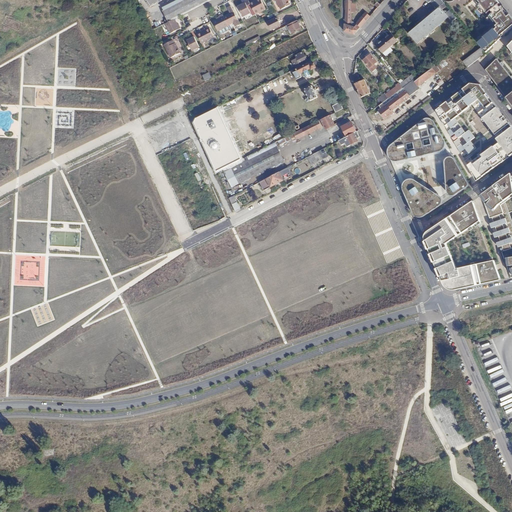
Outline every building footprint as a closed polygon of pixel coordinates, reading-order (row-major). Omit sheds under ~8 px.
[(184,0),(161,12),(167,24),(175,20),(213,0),(184,0)] [(260,0),(259,0),(250,5),(255,14),(256,16),(266,11),(260,0)] [(275,0),(281,10),(290,6),(287,0),(275,0)] [(346,0),(346,2),(345,2),(344,31),(354,34),(369,16),(365,12),(355,24),(350,20),(351,12),(355,12),(355,3),(351,3),(351,0),(346,0)] [(425,0),(427,2),(429,0),(435,8),(407,32),(416,42),(447,16),(450,21),(455,17),(448,9),(444,13),(441,9),(445,5),(440,0),(425,0)] [(475,0),(497,26),(476,42),(486,54),(511,30),(511,17),(501,5),(497,0),(475,0)] [(243,6),(239,8),(245,20),(251,17),(250,16),(255,14),(250,5),(249,2),(242,5),(243,6)] [(241,25),(232,7),(228,9),(231,14),(224,17),(229,26),(234,24),(236,27),(241,25)] [(224,17),(223,16),(217,19),(218,20),(214,23),(219,31),(229,26),(224,17)] [(277,19),(268,23),(272,31),(281,26),(277,19)] [(167,24),(163,26),(169,36),(182,29),(180,25),(179,26),(175,20),(167,24)] [(297,20),(286,25),(288,29),(290,29),(293,33),(302,29),(297,20)] [(210,28),(198,34),(203,44),(215,38),(210,28)] [(392,32),(384,39),(390,46),(397,39),(392,32)] [(196,37),(189,40),(194,51),(201,47),(196,37)] [(390,46),(384,39),(377,45),(383,52),(390,46)] [(174,41),(166,45),(173,58),(182,53),(177,43),(175,44),(174,41)] [(302,52),(295,55),(300,65),(307,61),(302,52)] [(377,71),(375,68),(379,65),(369,52),(365,56),(366,57),(363,60),(374,73),(377,71)] [(318,57),(298,67),(300,69),(301,73),(313,67),(314,68),(317,66),(316,64),(321,62),(318,57)] [(511,78),(497,60),(485,72),(506,99),(511,106),(511,78)] [(432,68),(415,81),(419,86),(435,73),(432,68)] [(300,69),(294,72),(298,79),(303,76),(301,73),(300,69)] [(205,81),(212,78),(209,72),(202,76),(205,81)] [(364,79),(355,83),(361,97),(369,94),(364,79)] [(414,80),(411,82),(417,89),(420,87),(419,86),(415,81),(414,80)] [(476,182),(511,154),(511,122),(480,81),(471,80),(434,108),(476,182)] [(381,105),(380,106),(381,108),(405,90),(409,96),(417,89),(411,82),(402,89),(388,99),(381,105)] [(385,96),(388,99),(402,89),(399,84),(396,86),(397,87),(385,96)] [(312,86),(301,91),(306,101),(316,95),(312,86)] [(381,108),(380,110),(386,117),(393,112),(392,110),(409,96),(405,90),(381,108)] [(377,101),(381,105),(388,99),(385,96),(385,95),(377,101)] [(340,103),(333,107),(336,113),(343,109),(340,103)] [(215,171),(241,159),(218,107),(195,118),(193,123),(215,171)] [(330,116),(321,120),(324,126),(327,131),(335,126),(330,116)] [(389,158),(391,159),(394,159),(397,159),(441,154),(443,154),(444,153),(445,152),(447,150),(447,148),(447,146),(446,144),(433,121),(431,119),(429,118),(426,118),(424,118),(422,119),(390,143),(388,144),(386,146),(385,148),(385,151),(385,154),(387,156),(389,158)] [(323,127),(320,121),(295,133),(297,138),(304,135),(305,136),(323,127)] [(343,134),(344,133),(347,138),(356,133),(351,123),(342,128),(342,129),(341,130),(343,134)] [(357,133),(356,133),(347,138),(339,142),(342,146),(346,144),(347,148),(359,142),(357,139),(360,138),(357,133)] [(285,161),(276,143),(232,165),(241,183),(285,161)] [(325,149),(320,152),(324,160),(329,158),(325,149)] [(324,160),(320,152),(308,158),(312,166),(324,160)] [(451,158),(450,158),(449,158),(448,159),(447,160),(446,161),(446,162),(446,164),(448,197),(448,199),(449,201),(450,202),(452,203),(454,203),(455,203),(456,202),(469,194),(471,193),(472,191),(472,189),(472,188),(457,161),(456,160),(456,159),(454,158),(453,158),(452,158),(451,158)] [(284,169),(273,175),(277,182),(284,179),(281,173),(285,171),(284,169)] [(511,174),(482,196),(511,279),(511,174)] [(277,182),(273,175),(260,181),(264,189),(277,182)] [(402,183),(402,185),(402,187),(402,189),(417,221),(418,223),(419,224),(421,224),(423,225),(425,224),(426,223),(444,210),(445,209),(446,208),(446,206),(446,204),(445,202),(444,201),(416,180),(415,179),(413,178),(411,178),(409,177),(408,178),(406,178),(404,179),(403,181),(402,182),(402,183)] [(235,195),(230,198),(236,212),(242,209),(235,195)] [(481,224),(473,202),(450,218),(446,221),(427,235),(426,235),(426,236),(425,237),(425,238),(425,239),(425,240),(425,241),(426,242),(427,244),(425,246),(428,254),(430,253),(432,257),(430,258),(434,267),(436,266),(439,272),(436,273),(440,282),(442,281),(446,290),(447,291),(447,292),(448,292),(448,293),(449,293),(450,293),(450,294),(451,294),(452,294),(453,294),(477,288),(482,287),(501,282),(494,261),(477,265),(472,266),(458,269),(448,245),(458,239),(463,236),(481,224)] [(507,379),(497,357),(493,359),(494,363),(485,367),(489,374),(490,374),(496,385),(507,379)]
